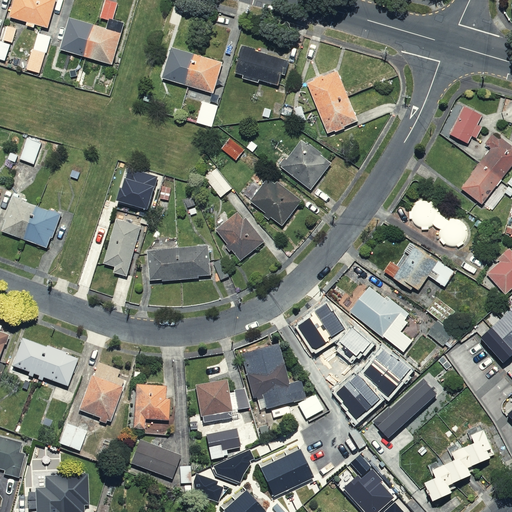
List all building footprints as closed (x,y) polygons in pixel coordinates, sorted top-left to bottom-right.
[(55,0),(10,0),(6,18),(48,29),(55,0)] [(105,21),(103,28),(67,18),(57,51),(111,67),(121,33),(124,24),(112,20),(117,1),(113,0),(101,0),(96,19),(105,21)] [(13,44),(18,27),(5,24),(1,41),(13,44)] [(218,61),(167,46),(157,79),(208,94),(218,61)] [(289,60),(240,46),(232,75),(281,89),(289,60)] [(40,75),(46,52),(29,48),(23,70),(40,75)] [(359,122),(338,71),(304,85),(325,136),(359,122)] [(210,127),(216,106),(200,102),(194,123),(210,127)] [(305,120),(299,104),(287,109),(292,125),(305,120)] [(485,118),(460,105),(444,135),(469,148),(485,118)] [(42,142),(25,136),(17,159),(33,165),(42,142)] [(480,206),(511,166),(511,149),(496,136),(455,186),(480,206)] [(245,149),(229,137),(219,148),(236,161),(245,149)] [(330,164),(299,140),(278,168),(308,192),(330,164)] [(232,187),(216,166),(201,177),(216,199),(232,187)] [(124,190),(120,204),(152,213),(158,189),(156,189),(160,179),(131,170),(127,182),(129,182),(126,191),(124,190)] [(297,200),(267,178),(247,205),(278,227),(297,200)] [(57,213),(10,196),(0,222),(0,232),(44,249),(57,213)] [(430,226),(439,230),(439,232),(439,234),(439,237),(440,239),(442,241),(443,242),(445,244),(447,245),(449,246),(451,246),(453,247),(456,247),(458,246),(460,245),(462,244),(464,243),(465,241),(467,239),(468,237),(468,235),(469,233),(469,230),(468,228),(468,226),(467,224),(465,222),(464,220),(462,219),(460,218),(458,217),(456,217),(453,216),(451,217),(449,217),(447,218),(437,213),(437,211),(436,209),(435,207),(434,206),(433,204),(431,203),(430,202),(428,201),(426,200),(424,200),(422,200),(420,200),(418,201),(416,202),(414,203),(413,205),(411,206),(410,208),(410,210),(409,212),(409,214),(409,216),(410,218),(411,220),(412,222),(413,223),(414,225),(416,226),(418,227),(420,227),(422,228),(424,228),(426,227),(428,227),(430,226)] [(262,244),(238,211),(212,230),(236,263),(262,244)] [(140,225),(111,217),(98,263),(110,267),(109,273),(125,277),(140,225)] [(456,271),(406,240),(398,253),(405,257),(400,264),(390,258),(379,274),(413,295),(424,277),(444,290),(456,271)] [(500,296),(511,285),(511,247),(509,244),(478,273),(500,296)] [(203,245),(143,252),(147,284),(207,278),(203,245)] [(348,314),(400,353),(411,339),(399,330),(410,315),(369,285),(348,314)] [(422,310),(435,321),(443,327),(456,311),(435,295),(422,310)] [(496,363),(511,348),(511,302),(472,336),(496,363)] [(443,327),(435,321),(424,335),(444,350),(455,336),(443,327)] [(359,371),(376,351),(369,345),(371,342),(349,323),(317,362),(342,383),(355,368),(359,371)] [(0,357),(9,335),(1,332),(3,327),(0,325),(0,357)] [(77,360),(19,338),(8,367),(24,374),(23,376),(39,382),(40,379),(66,389),(77,360)] [(276,346),(238,356),(250,401),(255,400),(258,411),(301,399),(296,382),(286,385),(276,346)] [(419,374),(399,358),(390,369),(409,386),(419,374)] [(104,426),(123,379),(118,377),(120,373),(94,362),(74,411),(96,420),(95,423),(104,426)] [(131,371),(130,382),(143,382),(143,371),(131,371)] [(385,435),(436,390),(424,377),(373,421),(385,435)] [(231,415),(224,379),(190,385),(197,421),(231,415)] [(171,388),(133,386),(130,428),(144,429),(144,420),(169,421),(171,388)] [(322,411),(315,394),(293,404),(301,421),(322,411)] [(511,402),(499,414),(511,428),(511,402)] [(88,431),(64,423),(56,444),(80,453),(88,431)] [(493,454),(483,426),(463,433),(466,441),(443,450),(446,460),(423,469),(427,480),(418,483),(426,502),(453,492),(450,483),(471,475),(467,464),(493,454)] [(25,445),(0,436),(0,472),(1,473),(0,476),(14,481),(25,445)] [(180,457),(134,438),(124,464),(170,482),(180,457)] [(239,440),(204,448),(207,460),(242,451),(239,440)] [(316,480),(302,451),(261,470),(275,499),(316,480)] [(256,461),(251,452),(214,469),(218,476),(242,485),(245,477),(252,465),(251,463),(256,461)] [(366,464),(341,486),(363,511),(370,511),(394,494),(366,464)] [(86,511),(86,507),(91,507),(90,476),(47,478),(47,490),(37,490),(37,494),(29,494),(30,511),(38,511),(86,511)] [(220,483),(198,476),(195,483),(196,496),(220,505),(225,489),(219,487),(220,483)] [(266,511),(248,492),(225,511),(266,511)] [(399,511),(392,503),(380,511),(399,511)]
